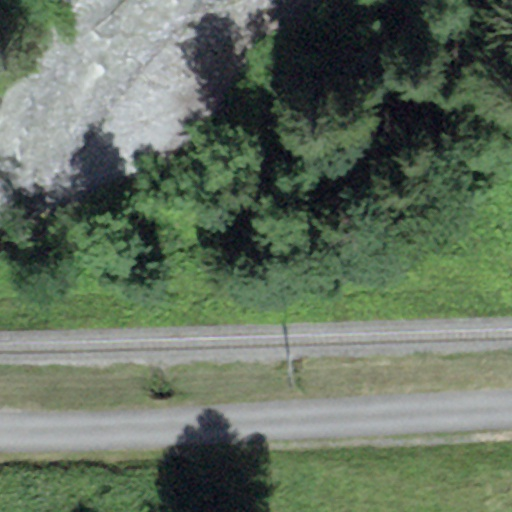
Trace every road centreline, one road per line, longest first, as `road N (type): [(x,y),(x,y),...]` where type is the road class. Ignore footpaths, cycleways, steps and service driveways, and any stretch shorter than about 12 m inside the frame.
road 1 (unclassified): [(511,410),(105,432),(0,430)]
road 2 (unclassified): [(0,302),(473,299)]
